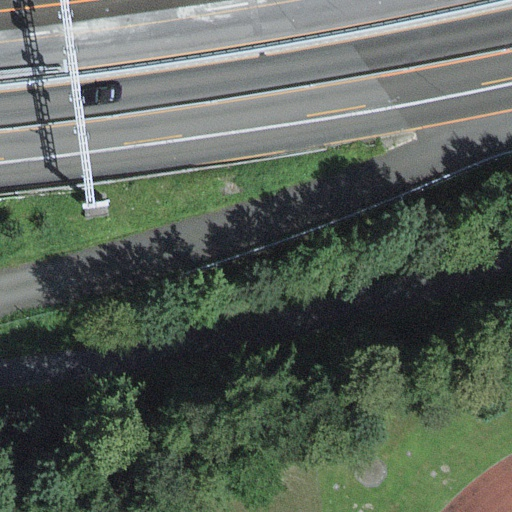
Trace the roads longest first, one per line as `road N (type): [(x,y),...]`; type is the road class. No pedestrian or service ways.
road 1 (track): [(0,372),(99,361),(360,305),(511,259)]
road 2 (motorway): [(0,129),(301,87),(511,47)]
road 3 (motorway): [(277,0),(0,38)]
